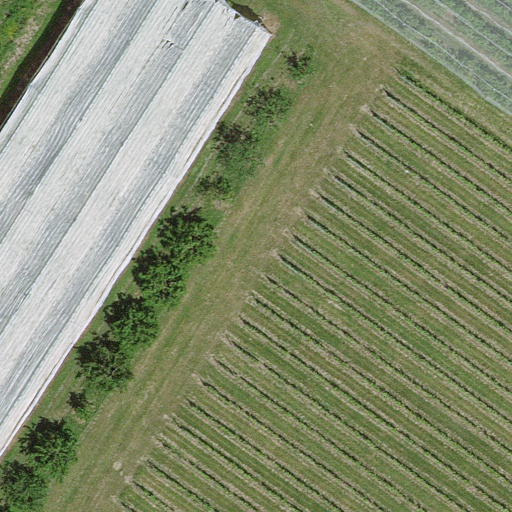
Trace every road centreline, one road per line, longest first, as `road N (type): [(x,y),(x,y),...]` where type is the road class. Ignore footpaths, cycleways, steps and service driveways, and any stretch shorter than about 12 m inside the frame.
road 1 (track): [(68,511),(375,38)]
road 2 (track): [(511,134),(375,38)]
